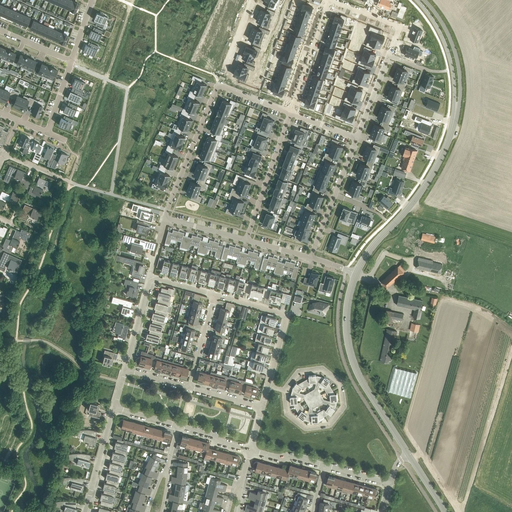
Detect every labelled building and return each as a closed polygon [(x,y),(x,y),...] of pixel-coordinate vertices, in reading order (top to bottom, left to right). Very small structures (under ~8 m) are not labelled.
[(69,0),(68,0),(65,8),(70,10),(74,2),(69,0)] [(223,7),(223,8),(234,12),(238,3),(229,0),(226,0),(224,7),(223,7)] [(263,0),(263,2),(269,5),(267,7),(275,10),(276,7),(274,6),(276,2),(277,1),(273,0),(263,0)] [(74,2),(70,10),(75,12),(79,4),(74,2)] [(407,7),(403,6),(404,4),(399,2),(397,7),(400,8),(398,13),(392,11),(391,15),(402,20),(407,7)] [(301,3),(299,8),(302,9),(310,12),(311,12),(313,7),(301,3)] [(5,7),(2,15),(7,17),(10,9),(5,7)] [(220,16),(230,20),(231,20),(234,12),(223,8),(220,16)] [(10,9),(7,17),(12,19),(15,11),(10,9)] [(261,9),(258,15),(269,19),(271,14),(274,15),(275,12),(268,9),(267,11),(261,9)] [(15,11),(12,19),(17,21),(20,13),(15,11)] [(97,12),(94,19),(95,20),(97,20),(96,24),(103,27),(104,24),(107,17),(103,15),(100,14),(97,12)] [(20,13),(17,21),(22,24),(25,16),(20,13)] [(335,16),(333,21),(334,22),(334,21),(342,24),(342,25),(344,25),(347,17),(341,14),(340,18),(335,16)] [(258,15),(256,21),(262,23),(261,26),(268,29),(269,25),(267,24),(269,19),(258,15)] [(25,16),(22,24),(27,26),(30,18),(25,16)] [(216,24),(216,25),(227,29),(230,20),(220,16),(217,24),(216,24)] [(33,20),(30,28),(35,31),(38,23),(33,20)] [(38,23),(35,31),(40,33),(43,25),(38,23)] [(43,25),(40,33),(45,35),(48,27),(43,25)] [(213,33),(224,37),(227,29),(216,25),(213,33)] [(253,27),(250,33),(261,37),(263,32),(266,33),(267,29),(259,26),(258,29),(253,27)] [(296,26),(294,31),(303,35),(305,29),(296,26)] [(370,26),(368,31),(371,32),(369,37),(370,37),(382,42),(385,36),(382,35),(378,34),(379,29),(370,26)] [(48,27),(45,35),(50,37),(53,29),(48,27)] [(91,29),(88,36),(99,41),(103,31),(96,28),(94,31),(92,30),(91,29)] [(412,28),(408,38),(415,40),(419,30),(412,28)] [(53,29),(50,37),(55,39),(58,31),(53,29)] [(58,31),(55,39),(59,42),(63,33),(58,31)] [(63,33),(59,42),(65,44),(68,36),(63,33)] [(210,41),(209,42),(220,46),(224,37),(213,33),(210,41)] [(250,33),(248,39),(254,41),(253,44),(260,47),(261,43),(259,42),(261,37),(250,33)] [(290,33),(288,38),(290,39),(299,42),(301,37),(290,33)] [(367,42),(366,45),(373,48),(374,48),(372,47),(373,45),(375,45),(380,47),(380,46),(382,42),(370,37),(368,42),(367,42)] [(327,38),(325,44),(334,47),(336,41),(327,38)] [(206,50),(217,55),(220,46),(209,42),(206,50)] [(287,42),(285,47),(296,50),(297,46),(289,43),(287,42)] [(86,44),(83,51),(84,52),(83,54),(85,55),(87,53),(90,54),(89,57),(92,58),(93,55),(94,56),(98,46),(91,43),(89,46),(87,45),(86,44)] [(246,45),(244,51),(256,56),(258,51),(260,52),(261,48),(253,45),(252,48),(246,45)] [(326,46),(324,52),(335,56),(337,50),(326,46)] [(361,55),(374,60),(374,59),(375,55),(376,54),(371,52),(369,52),(370,49),(372,49),(364,46),(363,49),(363,50),(361,55)] [(407,50),(405,56),(414,59),(415,57),(420,60),(423,51),(420,50),(421,48),(414,46),(413,49),(409,47),(408,50),(407,50)] [(1,58),(1,59),(6,61),(10,51),(5,49),(1,58)] [(203,58),(202,59),(213,63),(217,55),(206,50),(203,59),(203,58)] [(10,51),(6,61),(11,63),(12,64),(15,58),(14,57),(15,53),(10,51)] [(244,52),(242,57),(247,60),(246,62),(254,65),(255,62),(253,61),(255,57),(256,56),(244,51),(243,52),(244,52)] [(15,58),(12,64),(16,66),(17,63),(22,65),(26,56),(20,54),(18,59),(15,58)] [(361,54),(358,63),(365,66),(364,65),(365,63),(366,63),(372,65),(374,60),(374,59),(374,60),(361,55),(361,54)] [(282,55),(280,61),(291,64),(293,59),(284,56),(282,55)] [(22,65),(21,68),(26,70),(31,59),(26,56),(22,65)] [(31,59),(26,70),(31,72),(33,68),(36,69),(37,67),(34,66),(36,61),(31,59)] [(202,59),(199,68),(210,72),(213,63),(202,59)] [(320,65),(328,68),(331,69),(332,64),(321,61),(320,65)] [(236,68),(235,69),(247,74),(247,73),(249,68),(251,69),(252,66),(245,63),(244,65),(238,63),(236,68)] [(37,67),(36,69),(39,70),(37,75),(42,77),(47,66),(42,64),(40,68),(37,67)] [(283,64),(281,70),(290,73),(292,67),(283,64)] [(357,68),(355,74),(369,79),(369,78),(368,78),(369,74),(370,73),(365,71),(363,70),(364,68),(366,68),(358,65),(357,68)] [(47,66),(42,77),(47,79),(48,78),(52,68),(47,66)] [(398,67),(396,73),(406,77),(408,72),(410,72),(412,68),(405,66),(404,70),(398,67)] [(52,68),(48,78),(53,80),(57,70),(52,68)] [(235,69),(233,75),(239,77),(238,80),(245,83),(247,80),(245,79),(247,74),(235,69)] [(318,69),(316,74),(326,78),(328,72),(327,72),(318,69)] [(396,73),(393,78),(400,81),(398,84),(404,87),(406,83),(404,82),(406,77),(396,73)] [(353,79),(352,82),(359,85),(358,84),(359,81),(360,82),(366,84),(366,83),(368,79),(369,79),(355,74),(353,79)] [(421,84),(419,90),(424,92),(427,87),(429,88),(431,84),(433,81),(432,81),(434,77),(426,74),(422,85),(421,84)] [(204,90),(205,91),(207,85),(201,82),(202,79),(193,75),(192,79),(196,81),(194,86),(204,90)] [(314,76),(312,82),(324,86),(325,80),(314,76)] [(73,82),(72,85),(73,86),(76,87),(75,90),(82,93),(84,90),(82,89),(85,83),(75,78),(73,82)] [(274,81),(273,86),(283,90),(284,89),(285,85),(277,82),(274,81)] [(312,82),(311,86),(320,89),(322,90),(324,86),(312,82)] [(348,82),(347,85),(350,86),(348,92),(361,97),(361,96),(360,96),(362,92),(362,91),(357,89),(356,88),(357,86),(358,86),(348,82)] [(392,86),(390,91),(401,96),(404,87),(398,84),(397,88),(392,86)] [(189,94),(195,97),(197,93),(202,96),(204,90),(194,86),(193,85),(191,91),(190,91),(189,94)] [(273,86),(271,91),(282,95),(284,89),(283,90),(273,86)] [(4,90),(0,99),(5,102),(8,96),(12,97),(15,91),(11,89),(9,92),(4,90)] [(70,91),(67,98),(78,103),(82,93),(75,90),(73,93),(71,91),(70,91)] [(15,91),(12,97),(16,99),(13,105),(19,108),(23,98),(18,96),(19,93),(15,91)] [(390,91),(387,97),(393,99),(391,102),(398,105),(401,96),(390,91)] [(345,97),(344,100),(352,103),(350,102),(351,99),(353,100),(358,102),(358,101),(360,97),(361,97),(348,92),(346,97),(345,97)] [(197,108),(199,102),(194,100),(195,97),(189,94),(187,98),(188,98),(186,103),(197,108)] [(23,98),(19,108),(24,110),(27,104),(31,106),(34,99),(29,97),(29,98),(24,95),(23,98)] [(306,98),(305,104),(309,106),(308,109),(315,111),(318,103),(307,99),(306,98)] [(34,99),(31,106),(34,107),(32,113),(34,114),(33,115),(37,116),(39,117),(41,112),(40,111),(43,105),(37,103),(38,101),(34,99)] [(426,106),(426,107),(437,111),(440,104),(440,103),(429,99),(428,99),(429,99),(426,106)] [(223,100),(221,105),(232,110),(234,105),(235,105),(237,102),(231,100),(229,103),(223,100)] [(344,101),(343,105),(346,106),(344,111),(343,111),(354,115),(355,110),(356,109),(350,107),(349,107),(350,104),(352,105),(352,104),(344,101)] [(66,105),(63,111),(73,116),(78,106),(70,103),(69,106),(67,105),(66,105)] [(182,112),(188,114),(189,111),(195,113),(198,108),(197,108),(186,103),(184,108),(183,108),(182,112)] [(219,110),(228,114),(230,115),(232,110),(221,105),(219,110)] [(382,106),(380,112),(392,116),(396,107),(389,105),(388,108),(382,106)] [(218,110),(216,115),(217,115),(226,119),(228,114),(219,110),(218,110)] [(336,114),(335,117),(343,121),(345,121),(344,121),(345,118),(346,118),(352,121),(354,115),(343,111),(344,111),(342,110),(340,116),(336,114)] [(181,122),(190,125),(190,126),(193,120),(187,117),(188,114),(182,112),(180,115),(181,115),(179,121),(181,122)] [(262,123),(271,127),(274,120),(266,117),(268,114),(263,112),(261,118),(264,119),(262,123)] [(380,112),(377,117),(383,119),(382,123),(388,125),(392,116),(380,112)] [(217,115),(215,120),(225,124),(225,125),(226,125),(229,120),(226,119),(217,115)] [(61,118),(58,125),(69,129),(72,123),(75,124),(77,125),(78,122),(73,120),(73,119),(66,116),(65,119),(63,119),(61,118)] [(415,116),(414,120),(421,123),(418,130),(427,134),(430,126),(423,122),(424,120),(415,116)] [(215,120),(213,125),(223,129),(225,125),(225,124),(215,120)] [(190,125),(181,122),(179,125),(174,123),(173,128),(172,128),(171,128),(174,129),(181,132),(182,128),(188,131),(190,125)] [(272,127),(271,127),(262,123),(260,128),(256,127),(255,130),(259,131),(263,133),(265,130),(269,132),(270,129),(271,130),(272,127)] [(375,124),(373,130),(383,134),(384,130),(389,132),(389,131),(391,126),(388,125),(382,123),(381,127),(375,124)] [(213,125),(210,130),(217,133),(216,136),(222,138),(223,135),(222,135),(224,130),(223,129),(213,125)] [(294,135),(305,139),(308,130),(301,127),(300,130),(296,129),(295,131),(294,131),(293,134),(294,134),(294,135)] [(171,139),(183,143),(185,137),(180,135),(181,132),(174,129),(171,138),(171,139)] [(373,130),(370,135),(376,138),(375,141),(375,142),(381,144),(385,134),(383,134),(373,130)] [(405,130),(404,133),(408,135),(408,134),(412,136),(412,137),(410,141),(412,142),(413,142),(412,145),(411,145),(418,148),(418,147),(419,145),(420,145),(421,146),(422,145),(424,140),(424,139),(423,139),(422,138),(421,138),(422,137),(422,136),(405,130)] [(268,135),(263,133),(259,131),(258,134),(257,133),(254,140),(265,144),(268,138),(267,138),(268,135)] [(22,135),(18,144),(24,147),(22,152),(26,154),(28,149),(31,142),(28,141),(29,138),(28,138),(22,135)] [(305,139),(294,135),(291,141),(295,142),(294,145),(303,149),(304,145),(303,145),(305,139)] [(208,136),(206,141),(217,146),(219,141),(221,141),(222,138),(216,136),(215,139),(208,136)] [(183,143),(171,139),(168,145),(167,148),(173,151),(175,148),(180,150),(183,143)] [(330,149),(331,149),(340,152),(342,147),(337,145),(339,141),(332,139),(331,143),(332,143),(330,149)] [(265,144),(254,140),(251,148),(257,150),(258,148),(263,150),(264,148),(265,148),(266,145),(265,144)] [(31,142),(28,149),(29,149),(29,148),(37,152),(33,161),(32,160),(32,161),(37,163),(44,148),(39,146),(40,144),(35,142),(34,142),(32,141),(31,142)] [(206,141),(204,146),(204,147),(215,151),(217,146),(206,141)] [(367,146),(365,151),(377,156),(380,147),(374,144),(373,148),(367,146)] [(289,150),(299,154),(301,149),(291,145),(289,150)] [(48,147),(44,156),(49,158),(47,163),(51,165),(56,155),(52,153),(54,149),(48,147)] [(204,147),(202,152),(213,156),(215,151),(204,147)] [(408,147),(405,156),(414,159),(417,150),(408,147)] [(168,153),(166,159),(175,163),(178,157),(172,154),(173,151),(167,148),(165,152),(168,153)] [(338,158),(340,152),(331,149),(329,154),(326,153),(324,156),(332,159),(333,156),(338,158)] [(295,159),(297,160),(299,154),(289,150),(287,155),(295,159)] [(249,157),(251,158),(260,161),(261,161),(261,158),(262,155),(251,151),(249,157)] [(365,151),(363,157),(368,159),(367,162),(373,165),(377,156),(365,151)] [(51,165),(51,167),(55,168),(58,161),(63,164),(67,155),(61,152),(60,155),(56,153),(56,155),(51,165)] [(202,152),(200,157),(211,161),(213,156),(202,152)] [(295,159),(287,155),(285,161),(293,164),(295,159)] [(330,162),(332,159),(324,156),(322,160),(326,161),(324,166),(333,170),(335,164),(330,162)] [(404,160),(401,168),(410,171),(414,159),(405,156),(403,160),(404,160)] [(172,169),(175,163),(166,159),(165,158),(162,165),(160,164),(159,167),(165,170),(167,167),(172,169)] [(249,162),(248,161),(246,166),(247,167),(248,167),(256,170),(258,166),(249,162)] [(293,164),(285,161),(283,166),(284,166),(293,170),(293,169),(295,164),(293,164)] [(199,163),(196,169),(209,174),(212,165),(206,162),(206,163),(205,166),(199,163)] [(361,163),(358,169),(370,173),(373,165),(367,162),(366,165),(361,163)] [(324,166),(322,165),(320,170),(330,174),(330,175),(331,175),(333,170),(324,166)] [(22,184),(27,173),(10,166),(4,179),(9,182),(12,175),(15,176),(14,177),(21,179),(19,183),(22,184)] [(283,167),(282,171),(292,175),(294,170),(293,169),(293,170),(284,166),(283,167)] [(157,177),(167,182),(170,176),(164,173),(165,170),(159,167),(157,171),(159,172),(157,177)] [(256,170),(248,167),(247,167),(245,173),(254,176),(256,170)] [(196,169),(194,175),(200,177),(199,181),(205,183),(209,174),(196,169)] [(358,169),(356,174),(361,176),(360,180),(366,182),(370,173),(358,169)] [(319,170),(317,175),(328,179),(330,175),(330,174),(320,170),(319,170)] [(292,175),(282,171),(280,176),(290,180),(292,175)] [(246,178),(240,175),(236,185),(238,186),(249,189),(251,184),(245,181),(246,178)] [(317,175),(315,180),(326,184),(328,179),(317,175)] [(32,183),(28,193),(35,197),(37,194),(40,196),(43,189),(39,187),(41,185),(46,187),(45,189),(48,190),(51,183),(39,177),(36,185),(32,183)] [(167,182),(157,177),(154,184),(153,183),(151,187),(157,189),(159,186),(165,188),(167,182)] [(28,188),(31,180),(27,178),(23,186),(28,188)] [(277,183),(287,187),(289,182),(279,178),(277,183)] [(390,187),(388,192),(397,195),(398,192),(400,193),(404,182),(396,179),(393,188),(390,187)] [(314,186),(313,189),(319,191),(320,188),(324,190),(326,184),(315,180),(313,185),(314,186)] [(353,181),(351,187),(361,191),(363,185),(365,186),(366,182),(360,180),(359,183),(353,181)] [(191,182),(189,187),(199,191),(200,187),(205,189),(207,184),(205,183),(199,181),(197,184),(191,182)] [(277,183),(276,186),(275,185),(274,188),(275,188),(285,192),(287,187),(277,183)] [(249,189),(238,186),(237,189),(232,188),(230,193),(239,196),(240,193),(246,195),(249,189)] [(189,187),(187,193),(193,195),(191,199),(200,202),(202,197),(198,196),(200,192),(199,191),(189,187)] [(351,187),(348,192),(354,195),(353,198),(361,201),(363,197),(364,196),(359,194),(361,191),(351,187)] [(283,197),(285,192),(275,188),(275,189),(273,194),(274,194),(283,197)] [(318,195),(319,191),(313,189),(309,198),(312,199),(321,202),(323,197),(318,195)] [(21,195),(13,192),(11,195),(2,191),(0,195),(0,207),(3,209),(7,199),(16,203),(18,198),(19,199),(21,195)] [(231,204),(241,208),(244,202),(238,200),(239,196),(230,193),(228,198),(233,200),(231,204)] [(274,194),(272,199),(282,203),(284,198),(283,197),(274,194)] [(381,203),(377,208),(380,210),(384,206),(387,209),(387,208),(392,203),(393,203),(389,200),(391,199),(388,196),(386,197),(384,195),(379,201),(381,203)] [(282,203),(272,199),(270,204),(280,208),(282,203)] [(319,208),(321,202),(312,199),(310,204),(307,203),(306,206),(306,207),(312,209),(314,206),(319,208)] [(239,213),(241,208),(231,204),(229,203),(226,212),(232,215),(233,211),(239,213)] [(25,204),(19,217),(27,220),(28,217),(26,216),(28,211),(31,213),(30,216),(37,219),(38,216),(41,217),(43,213),(25,204)] [(280,208),(270,204),(268,209),(278,213),(280,208)] [(144,219),(155,222),(157,215),(150,213),(151,209),(138,205),(137,205),(138,206),(137,211),(145,214),(144,219)] [(311,212),(312,209),(306,207),(306,206),(305,206),(302,214),(313,219),(315,214),(311,212)] [(341,214),(339,218),(347,221),(348,218),(352,219),(350,223),(354,224),(358,213),(355,211),(355,212),(351,210),(344,207),(342,212),(341,214)] [(273,222),(275,216),(267,213),(265,219),(273,222)] [(300,220),(302,221),(302,220),(311,224),(313,219),(302,214),(300,220)] [(358,218),(355,225),(362,228),(363,224),(368,226),(369,225),(371,226),(373,221),(371,220),(371,219),(364,216),(362,215),(362,216),(360,220),(358,218)] [(273,222),(265,219),(262,224),(273,228),(275,222),(273,222)] [(137,221),(136,224),(139,225),(137,232),(139,232),(147,235),(147,233),(149,227),(145,226),(146,223),(137,220),(137,221)] [(302,220),(302,221),(300,226),(301,226),(309,229),(311,224),(302,220)] [(301,226),(299,231),(308,234),(310,229),(309,229),(301,226)] [(29,236),(31,233),(22,229),(20,232),(16,230),(11,240),(6,238),(2,246),(4,247),(3,249),(11,252),(14,246),(17,248),(20,241),(19,241),(21,238),(28,241),(30,236),(29,236)] [(171,239),(176,240),(178,231),(173,230),(172,232),(168,231),(165,243),(164,245),(169,246),(169,244),(170,244),(171,239)] [(306,240),(308,234),(299,231),(296,230),(294,235),(296,236),(294,239),(301,242),(302,238),(306,240)] [(184,233),(178,231),(176,240),(181,241),(180,247),(179,249),(184,250),(187,237),(183,236),(184,233)] [(339,243),(345,245),(348,237),(338,233),(337,237),(334,236),(330,244),(331,244),(329,247),(333,249),(335,246),(337,247),(338,247),(339,243)] [(436,237),(423,233),(421,239),(435,243),(436,237)] [(133,242),(135,238),(124,235),(122,240),(128,242),(128,241),(132,242),(129,252),(135,254),(136,251),(141,253),(143,246),(144,246),(144,247),(151,249),(152,243),(140,239),(139,243),(133,242)] [(190,244),(194,245),(197,236),(192,235),(191,238),(187,237),(184,250),(187,251),(187,249),(189,249),(190,244)] [(201,237),(197,236),(194,245),(198,246),(197,252),(197,254),(201,255),(205,241),(201,240),(201,237)] [(212,250),(214,241),(209,240),(208,242),(205,241),(201,255),(204,256),(205,254),(206,254),(207,249),(212,250)] [(219,242),(214,241),(212,250),(216,251),(214,256),(216,257),(215,259),(219,259),(219,258),(222,246),(218,245),(219,242)] [(227,254),(233,256),(235,247),(229,245),(229,248),(224,247),(221,258),(221,260),(224,261),(225,259),(226,260),(227,254)] [(241,248),(235,247),(233,256),(238,257),(236,262),(237,263),(237,264),(240,265),(244,252),(240,251),(241,248)] [(247,259),(251,261),(253,252),(248,250),(248,253),(244,252),(240,265),(245,267),(245,265),(247,259)] [(2,256),(0,260),(0,269),(4,271),(6,268),(4,267),(4,266),(7,267),(14,270),(17,271),(18,268),(20,263),(22,260),(4,252),(3,254),(4,255),(3,257),(2,256)] [(258,253),(253,252),(251,261),(255,262),(253,267),(255,267),(254,269),(258,270),(258,268),(261,257),(257,256),(258,253)] [(143,273),(145,268),(145,266),(142,265),(143,262),(117,255),(115,260),(116,260),(117,259),(132,264),(132,265),(133,265),(132,266),(132,270),(131,276),(140,278),(142,272),(143,273)] [(265,272),(265,270),(266,268),(270,269),(271,266),(273,257),(268,256),(268,259),(264,258),(260,269),(260,271),(265,272)] [(170,273),(173,263),(169,261),(169,260),(165,259),(165,260),(164,260),(163,262),(162,262),(163,258),(159,257),(156,267),(161,268),(161,267),(162,267),(161,271),(167,272),(167,271),(170,271),(170,273)] [(278,258),(273,257),(271,266),(275,267),(273,273),(275,273),(274,275),(277,276),(281,262),(277,261),(278,258)] [(433,261),(418,257),(416,268),(430,271),(431,271),(440,273),(443,264),(433,262),(433,261)] [(288,271),(291,262),(286,261),(285,263),(281,262),(277,276),(281,277),(281,275),(283,275),(284,270),(288,271)] [(295,263),(291,262),(288,271),(292,272),(291,277),(292,278),(292,280),(295,280),(296,279),(299,267),(295,266),(295,263)] [(179,276),(182,265),(173,263),(170,273),(174,274),(176,275),(176,273),(179,274),(179,276)] [(185,277),(185,276),(189,276),(188,278),(191,268),(182,265),(179,276),(185,277)] [(192,265),(191,268),(188,278),(194,280),(195,278),(198,279),(198,281),(201,270),(197,269),(198,266),(192,265)] [(398,266),(389,274),(395,281),(404,273),(398,266)] [(211,285),(213,285),(214,283),(217,284),(220,275),(221,271),(212,268),(210,273),(208,282),(207,283),(211,285)] [(207,283),(210,273),(201,270),(198,281),(204,282),(204,281),(208,282),(207,283)] [(310,278),(305,277),(303,284),(309,285),(309,283),(316,285),(319,274),(316,274),(316,273),(312,271),(310,278)] [(221,276),(220,275),(217,284),(217,286),(223,288),(223,286),(227,287),(226,289),(229,278),(225,277),(225,275),(221,274),(221,276)] [(389,274),(381,282),(387,288),(395,281),(389,274)] [(321,283),(318,290),(326,293),(326,292),(331,293),(335,279),(326,276),(324,284),(321,283)] [(239,281),(229,278),(226,289),(232,290),(233,289),(236,290),(236,291),(239,281)] [(125,279),(124,285),(129,286),(128,290),(127,290),(126,294),(132,296),(131,297),(136,298),(138,291),(138,290),(139,290),(139,289),(138,289),(138,288),(137,288),(138,282),(125,279)] [(236,291),(240,292),(242,293),(242,291),(246,292),(248,283),(239,281),(236,291)] [(248,283),(246,292),(249,293),(249,295),(255,296),(258,286),(248,283)] [(265,297),(268,298),(268,300),(270,301),(274,302),(276,291),(277,288),(268,285),(267,288),(265,297)] [(261,298),(261,296),(265,297),(267,288),(258,286),(255,296),(261,298)] [(159,292),(157,298),(171,302),(171,301),(169,301),(171,295),(172,296),(174,289),(168,288),(168,289),(161,288),(160,292),(159,292)] [(289,304),(291,295),(276,291),(274,302),(279,303),(280,302),(289,304)] [(198,302),(200,295),(195,293),(192,301),(194,301),(192,306),(201,309),(202,303),(198,302)] [(422,300),(399,295),(397,305),(415,309),(413,317),(420,319),(422,310),(420,310),(422,300)] [(133,309),(130,308),(132,303),(132,302),(113,297),(111,302),(118,304),(119,303),(123,304),(121,312),(125,314),(125,315),(129,316),(129,315),(132,315),(132,313),(133,313),(133,311),(133,309)] [(156,302),(154,308),(168,312),(166,311),(168,306),(170,306),(171,302),(157,298),(159,298),(157,303),(156,302)] [(233,304),(227,302),(225,309),(221,308),(219,314),(228,316),(229,311),(230,311),(233,304)] [(320,302),(318,303),(318,304),(317,304),(315,303),(314,304),(314,305),(313,305),(311,304),(309,310),(316,312),(316,311),(317,309),(320,310),(320,312),(321,312),(326,313),(326,311),(327,311),(327,309),(328,309),(330,305),(320,302)] [(201,309),(192,306),(189,305),(188,311),(191,311),(200,314),(201,309)] [(153,312),(151,318),(165,322),(166,322),(168,317),(167,317),(168,312),(154,308),(156,309),(155,313),(153,312)] [(189,316),(198,319),(200,314),(188,311),(187,316),(189,316)] [(404,314),(394,312),(392,318),(402,320),(404,314)] [(275,325),(275,324),(276,319),(272,318),(272,315),(273,315),(268,313),(267,316),(262,315),(259,324),(274,328),(272,327),(273,324),(275,325)] [(197,324),(198,319),(189,316),(188,322),(189,322),(188,325),(194,327),(195,324),(197,324)] [(149,325),(148,329),(162,333),(162,332),(161,332),(162,326),(164,327),(165,322),(151,318),(151,319),(153,319),(152,323),(150,323),(149,325)] [(217,322),(216,324),(225,326),(227,321),(218,319),(216,318),(216,319),(215,322),(217,322)] [(118,333),(117,336),(123,338),(125,339),(129,326),(123,325),(123,324),(116,322),(114,327),(115,327),(114,332),(118,333)] [(411,323),(408,337),(416,339),(420,325),(411,323)] [(181,332),(185,333),(194,335),(195,330),(193,329),(194,327),(188,325),(184,324),(181,332)] [(216,333),(225,335),(225,333),(227,333),(228,327),(225,326),(216,324),(216,325),(215,325),(214,328),(213,329),(216,329),(215,332),(216,333)] [(274,328),(259,324),(257,332),(261,333),(261,334),(270,337),(270,333),(272,334),(274,328)] [(162,333),(148,329),(150,329),(149,334),(147,333),(145,339),(147,340),(147,341),(146,340),(146,341),(153,343),(154,341),(158,343),(159,337),(161,337),(162,333)] [(397,331),(387,329),(380,361),(390,364),(397,331)] [(224,338),(225,335),(216,333),(215,335),(213,335),(212,335),(211,338),(212,339),(212,340),(221,343),(224,344),(226,338),(224,338)] [(267,346),(268,343),(270,343),(271,337),(270,337),(261,334),(257,333),(254,342),(258,343),(269,346),(267,346)] [(189,351),(191,346),(182,343),(180,351),(186,353),(186,350),(189,351)] [(267,352),(269,346),(258,343),(256,352),(266,355),(265,355),(265,352),(267,352)] [(209,349),(209,350),(209,351),(218,353),(219,348),(210,345),(209,345),(208,349),(209,349)] [(108,364),(112,366),(113,359),(116,360),(118,354),(108,351),(106,356),(104,355),(102,363),(104,363),(104,364),(107,365),(108,364)] [(138,364),(144,366),(147,353),(146,353),(146,352),(142,351),(141,356),(140,356),(141,356),(140,357),(139,357),(138,357),(137,358),(136,359),(136,360),(136,361),(136,362),(136,363),(137,363),(137,364),(138,364)] [(215,361),(218,353),(209,351),(208,356),(211,357),(210,360),(215,361)] [(266,355),(256,352),(252,351),(249,360),(264,364),(262,364),(263,361),(265,361),(266,355)] [(152,366),(155,357),(155,356),(152,356),(152,355),(147,353),(144,366),(149,367),(150,365),(152,366)] [(155,357),(152,366),(155,366),(154,369),(160,370),(163,359),(155,357)] [(165,372),(168,361),(163,359),(160,370),(161,371),(161,372),(163,372),(163,371),(165,372)] [(264,364),(249,360),(248,366),(247,370),(256,372),(260,373),(261,370),(262,370),(264,364)] [(170,373),(172,364),(173,362),(168,361),(165,372),(166,372),(166,373),(168,374),(170,374),(170,373)] [(178,363),(177,366),(175,374),(180,376),(183,367),(183,365),(178,363)] [(189,376),(191,371),(188,370),(188,369),(187,368),(184,367),(183,367),(180,376),(186,377),(186,375),(189,376)] [(197,367),(196,372),(195,378),(198,378),(197,381),(203,382),(205,373),(200,372),(201,368),(197,367)] [(208,383),(213,385),(216,373),(211,372),(210,375),(208,383)] [(213,385),(218,386),(220,378),(221,374),(216,373),(213,385)] [(224,385),(226,386),(229,377),(226,376),(221,374),(220,378),(218,386),(223,388),(224,385)] [(310,392),(314,399),(320,376),(320,377),(316,376),(316,375),(309,376),(309,378),(304,381),(307,386),(310,385),(310,383),(314,382),(316,383),(315,389),(310,392)] [(324,388),(326,392),(332,389),(329,383),(330,382),(324,377),(324,378),(320,377),(320,376),(314,399),(321,395),(318,390),(320,384),(322,384),(325,387),(324,388)] [(229,377),(226,386),(229,387),(228,389),(230,390),(232,391),(232,390),(234,391),(237,379),(229,377)] [(240,390),(242,390),(245,381),(237,379),(234,391),(239,392),(240,390)] [(245,381),(242,390),(245,391),(244,394),(250,395),(252,386),(253,383),(245,381)] [(304,388),(307,386),(304,381),(298,384),(297,383),(292,388),(293,388),(293,389),(292,393),(292,392),(292,393),(314,399),(310,392),(305,394),(299,393),(299,391),(302,387),(304,388)] [(250,395),(255,397),(256,397),(257,397),(257,396),(258,396),(259,396),(259,395),(259,394),(260,394),(260,393),(260,392),(259,392),(259,391),(259,390),(258,390),(257,390),(257,389),(257,388),(252,386),(250,395)] [(332,389),(326,392),(328,395),(330,395),(331,399),(330,401),(324,399),(321,395),(314,399),(336,405),(336,404),(337,401),(337,400),(337,401),(338,401),(337,394),(336,394),(335,394),(332,389)] [(296,409),(302,406),(300,402),(298,403),(297,398),(298,396),(304,398),(307,403),(314,399),(292,393),(291,393),(292,393),(291,397),(290,397),(291,404),(293,403),(293,404),(296,409)] [(308,421),(310,412),(314,399),(307,403),(310,407),(308,414),(306,413),(302,411),(303,409),(302,406),(296,409),(299,414),(298,416),(303,420),(304,420),(303,420),(304,419),(308,420),(308,421)] [(311,415),(312,412),(313,408),(318,406),(314,399),(310,412),(308,421),(308,420),(312,421),(312,422),(312,423),(319,422),(319,421),(319,420),(324,417),(321,411),(318,413),(318,415),(313,415),(311,415)] [(336,405),(314,399),(318,406),(323,403),(329,405),(328,407),(326,410),(324,409),(321,411),(324,417),(329,414),(330,413),(331,414),(331,415),(335,409),(334,409),(335,409),(336,405)] [(99,418),(101,412),(98,411),(100,405),(96,404),(96,403),(92,402),(92,403),(90,402),(88,410),(90,410),(89,415),(99,418)] [(129,421),(124,419),(123,419),(122,419),(121,419),(121,420),(120,420),(119,420),(119,421),(119,422),(119,423),(119,424),(119,425),(120,425),(120,426),(121,426),(121,428),(126,430),(129,421)] [(97,438),(95,437),(97,431),(98,432),(99,431),(97,431),(95,431),(92,430),(89,430),(86,430),(85,430),(83,430),(81,430),(80,430),(77,430),(74,431),(75,431),(76,435),(80,436),(80,433),(85,435),(83,440),(89,442),(88,445),(92,446),(93,443),(95,444),(97,438)] [(167,442),(171,443),(173,435),(169,434),(170,432),(168,432),(168,431),(165,430),(165,431),(162,439),(167,441),(167,442)] [(182,438),(179,437),(177,443),(180,443),(180,444),(185,446),(188,437),(187,437),(187,436),(185,435),(185,436),(182,436),(182,438)] [(115,442),(114,446),(114,448),(116,448),(114,452),(113,452),(127,456),(128,451),(126,451),(128,445),(123,444),(116,442),(115,442)] [(111,458),(112,458),(113,459),(112,463),(110,462),(124,466),(125,462),(123,461),(125,456),(126,456),(127,456),(113,452),(111,458)] [(90,461),(88,461),(90,455),(92,455),(91,455),(89,454),(86,454),(84,454),(83,454),(80,453),(78,453),(76,453),(75,453),(73,453),(70,454),(69,454),(67,454),(67,455),(69,454),(69,459),(73,460),(74,457),(78,458),(76,464),(89,467),(90,463),(90,461)] [(145,460),(148,461),(158,466),(159,465),(158,464),(159,460),(161,457),(152,453),(150,456),(147,455),(145,460)] [(236,463),(237,463),(238,463),(239,463),(240,463),(240,462),(241,462),(241,461),(241,460),(241,459),(241,458),(240,458),(240,457),(239,457),(239,456),(238,456),(233,455),(230,463),(236,465),(236,463)] [(148,461),(144,470),(153,474),(154,471),(156,468),(157,468),(158,466),(148,461)] [(264,463),(258,462),(257,461),(257,462),(256,462),(255,462),(254,463),(254,464),(253,464),(253,465),(253,466),(254,466),(254,467),(255,468),(256,469),(256,470),(261,472),(264,463)] [(124,466),(110,462),(108,468),(110,469),(109,473),(107,473),(121,477),(122,472),(120,471),(122,466),(124,466)] [(175,469),(175,471),(187,472),(188,463),(178,462),(177,469),(175,469)] [(266,476),(269,465),(264,463),(261,472),(260,474),(266,476)] [(274,466),(269,465),(266,476),(265,477),(270,478),(271,475),(274,466)] [(140,478),(151,483),(152,481),(150,480),(152,477),(153,474),(144,470),(140,478)] [(186,481),(187,472),(175,471),(175,473),(177,473),(176,480),(186,481)] [(314,480),(318,481),(319,476),(316,475),(317,473),(311,471),(309,480),(314,481),(314,480)] [(105,479),(106,479),(107,479),(106,483),(104,483),(118,487),(119,482),(118,482),(119,476),(121,477),(107,473),(105,479)] [(214,478),(215,476),(210,474),(209,477),(210,477),(208,484),(226,489),(227,485),(221,484),(219,484),(220,480),(214,478)] [(325,477),(324,483),(327,484),(327,485),(332,486),(334,477),(329,476),(328,478),(325,477)] [(84,485),(82,485),(84,479),(85,479),(84,479),(82,478),(79,478),(78,477),(76,477),(73,477),(70,477),(68,477),(67,477),(65,477),(64,478),(62,478),(61,478),(62,478),(63,483),(67,484),(67,481),(71,482),(70,488),(76,489),(75,490),(80,491),(80,490),(82,491),(83,487),(84,485)] [(137,487),(146,490),(149,484),(150,485),(151,483),(140,478),(138,483),(132,481),(131,485),(137,487)] [(340,479),(337,488),(336,491),(341,493),(345,480),(345,479),(344,479),(341,478),(341,479),(340,479)] [(173,487),(173,489),(185,490),(186,485),(186,481),(176,480),(176,483),(175,487),(173,487)] [(350,482),(345,480),(341,493),(346,494),(347,490),(350,482)] [(118,487),(104,483),(103,487),(102,489),(104,489),(103,494),(101,493),(115,497),(116,493),(115,492),(116,487),(118,487)] [(226,489),(208,484),(207,490),(217,493),(218,489),(219,489),(219,490),(225,492),(226,489)] [(134,496),(145,499),(146,497),(144,497),(145,493),(146,490),(137,487),(134,496)] [(376,489),(370,487),(368,496),(373,498),(374,496),(375,496),(376,496),(377,496),(377,495),(378,495),(378,494),(379,493),(379,492),(378,491),(378,490),(377,490),(377,489),(376,489)] [(183,500),(185,490),(173,489),(173,491),(175,491),(174,495),(173,498),(183,500)] [(216,497),(217,493),(207,490),(205,496),(222,501),(223,498),(217,496),(217,497),(216,497)] [(250,492),(249,495),(267,500),(268,493),(258,490),(257,495),(256,494),(256,493),(250,492)] [(305,498),(307,494),(298,492),(297,495),(296,494),(294,499),(298,501),(306,504),(307,502),(308,503),(310,499),(305,498)] [(100,499),(101,500),(100,504),(112,508),(114,503),(112,502),(113,497),(115,497),(101,493),(100,499)] [(270,501),(267,500),(249,495),(248,498),(254,500),(255,499),(256,499),(255,503),(265,506),(268,507),(270,501)] [(134,496),(131,504),(140,507),(141,504),(142,501),(144,501),(145,499),(134,496)] [(222,505),(222,501),(205,496),(203,503),(213,506),(214,502),(216,502),(215,503),(222,505)] [(191,501),(188,501),(183,500),(173,498),(173,501),(172,505),(170,504),(170,506),(181,509),(183,503),(187,504),(188,503),(190,504),(191,501)] [(320,503),(320,508),(329,509),(332,509),(332,505),(329,505),(330,501),(324,499),(323,503),(320,503)] [(76,511),(77,509),(75,508),(77,503),(79,503),(77,502),(76,502),(74,502),(73,501),(71,501),(70,501),(68,501),(67,501),(63,501),(62,501),(60,501),(59,501),(57,501),(56,501),(54,502),(56,502),(56,506),(60,508),(60,507),(61,505),(65,506),(63,511),(65,511),(76,511)] [(306,505),(306,504),(298,501),(296,506),(306,509),(307,506),(306,505)] [(201,509),(211,511),(219,511),(220,511),(214,509),(214,510),(212,509),(213,506),(203,503),(200,502),(198,508),(201,509)] [(246,508),(248,508),(261,511),(263,511),(265,506),(255,503),(254,507),(252,507),(253,506),(247,504),(246,508)]
